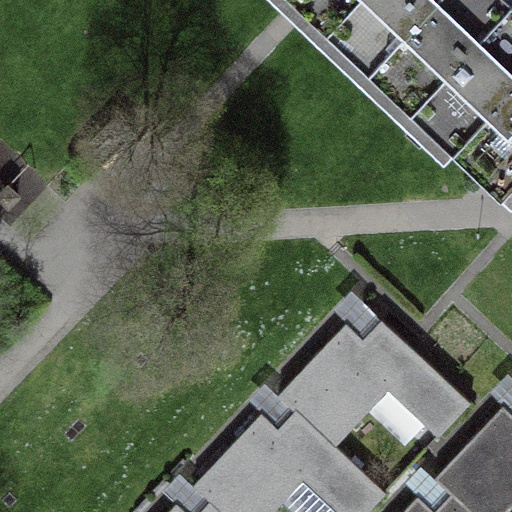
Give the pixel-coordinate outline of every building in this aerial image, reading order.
[(331,0),(368,34),(400,0),(331,0)] [(511,0),(400,0),(368,34),(499,158),(511,144),(511,0)] [(346,321),(279,392),(385,491),(387,489),(336,442),(388,387),(438,434),(471,400),(381,316),(372,326),(362,336),(346,321)] [(261,411),(194,482),(225,511),(270,511),(303,477),(340,511),(365,511),(385,491),(279,392),(277,394),(293,409),(285,418),(277,426),(261,411)] [(511,412),(503,404),(436,475),(475,511),(504,511),(511,505),(511,412)] [(418,494),(401,511),(475,511),(436,475),(434,478),(451,493),(443,502),(435,510),(418,494)] [(173,511),(170,509),(166,511),(225,511),(194,482),(192,485),(208,500),(197,511),(196,511),(173,511)]
